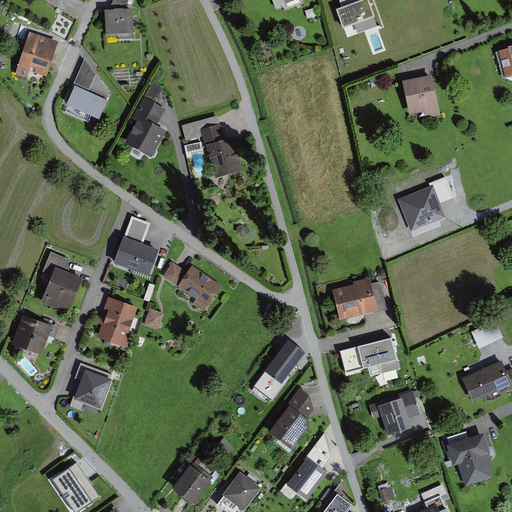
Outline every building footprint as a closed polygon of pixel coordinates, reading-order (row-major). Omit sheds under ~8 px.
[(116,0),(113,10),(107,10),(109,36),(122,36),(123,41),(137,39),(135,10),(128,10),(132,0),(116,0)] [(367,0),(341,9),(347,27),(380,16),(374,0),(367,0)] [(48,77),(60,43),(32,34),(18,74),(30,78),(34,68),(39,69),(37,74),(48,77)] [(511,49),(500,53),(507,79),(511,77),(511,49)] [(113,92),(87,60),(76,84),(79,85),(68,106),(102,121),(113,92)] [(433,77),(410,82),(415,111),(438,107),(433,77)] [(166,88),(156,82),(134,119),(140,122),(128,143),(154,158),(169,132),(158,126),(168,110),(157,104),(166,88)] [(220,117),(184,127),(189,142),(205,137),(217,180),(246,172),(236,137),(227,140),(220,117)] [(153,225),(135,218),(117,263),(152,277),(163,251),(145,244),(153,225)] [(73,312),(85,281),(72,274),(71,260),(54,253),(46,273),(55,276),(43,306),(57,312),(60,308),(73,312)] [(191,272),(176,263),(166,278),(211,308),(225,287),(195,267),(191,272)] [(375,282),(335,292),(343,323),(383,313),(375,282)] [(140,308),(110,299),(102,324),(105,325),(100,340),(127,349),(140,308)] [(166,314),(153,309),(147,326),(160,330),(166,314)] [(43,356),(54,326),(25,316),(15,346),(43,356)] [(476,346),(502,344),(501,325),(475,327),(476,346)] [(395,338),(342,351),(349,375),(372,369),(374,376),(403,369),(395,338)] [(254,389),(272,403),(302,366),(284,352),(254,389)] [(511,381),(504,363),(467,378),(477,402),(511,387),(511,381)] [(112,380),(95,374),(92,384),(86,381),(80,397),(102,406),(112,380)] [(312,392),(304,386),(291,401),(293,403),(273,430),(294,446),(314,419),(310,415),(315,408),(312,392)] [(399,397),(400,400),(381,407),(392,437),(415,428),(409,414),(422,410),(415,391),(399,397)] [(488,434),(451,446),(458,467),(467,464),(473,484),(495,477),(489,457),(495,455),(488,434)] [(227,437),(219,442),(226,454),(234,449),(227,437)] [(215,444),(209,439),(202,447),(208,452),(215,444)] [(331,471),(310,456),(290,483),(311,499),(331,471)] [(78,460),(53,476),(75,511),(87,511),(105,501),(78,460)] [(216,477),(197,461),(176,485),(182,489),(180,492),(193,503),(216,477)] [(243,469),(226,492),(228,493),(223,500),(236,509),(240,504),(247,509),(265,485),(243,469)] [(348,511),(354,505),(347,480),(323,511),(348,511)] [(220,504),(228,486),(221,483),(213,501),(220,504)] [(387,500),(395,499),(393,486),(385,488),(387,500)]
